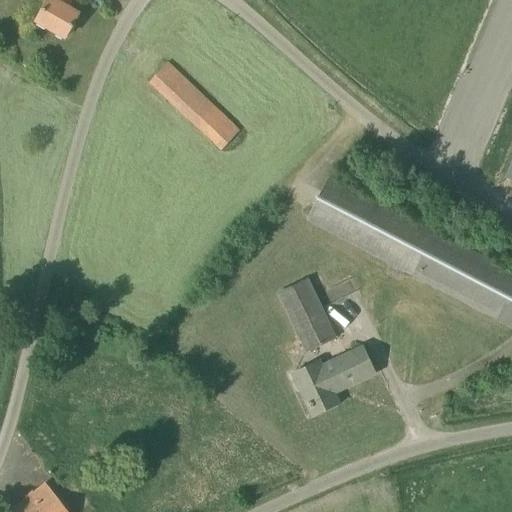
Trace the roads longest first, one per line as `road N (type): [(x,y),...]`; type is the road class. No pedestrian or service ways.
road 1 (unclassified): [(0,412),(111,59),(141,0)]
road 2 (unclassified): [(511,212),(423,163),(311,79),(226,0)]
road 3 (unclassified): [(254,511),(435,439),(511,425)]
